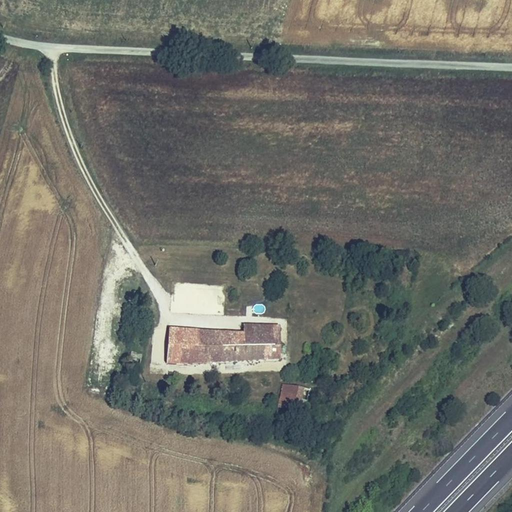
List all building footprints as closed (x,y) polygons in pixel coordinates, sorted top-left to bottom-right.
[(215,333),(190,330),(189,361),(256,360),(259,359),(276,359),(278,326),(241,325),(241,334),(215,333)] [(190,330),(167,327),(165,361),(189,361),(190,330)] [(138,354),(127,354),(127,366),(138,366),(138,354)] [(281,409),(289,385),(280,382),(271,406),(281,409)] [(305,391),(289,385),(281,409),(293,413),(296,408),(301,407),(305,391)]
